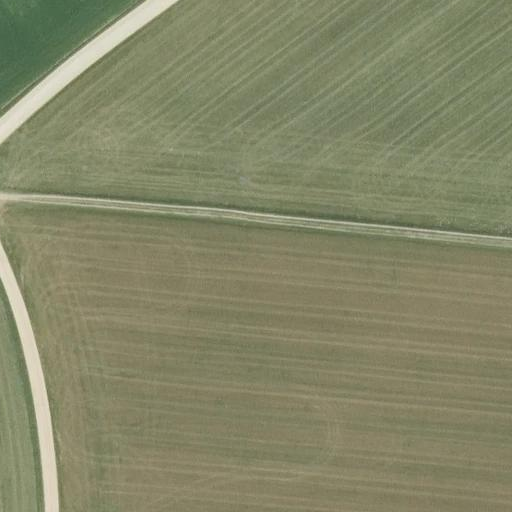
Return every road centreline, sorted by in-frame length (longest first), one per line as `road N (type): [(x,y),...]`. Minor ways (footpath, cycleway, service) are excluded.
road 1 (track): [(0,196),(511,245)]
road 2 (track): [(49,511),(34,376),(0,264)]
road 3 (track): [(171,0),(0,139)]
